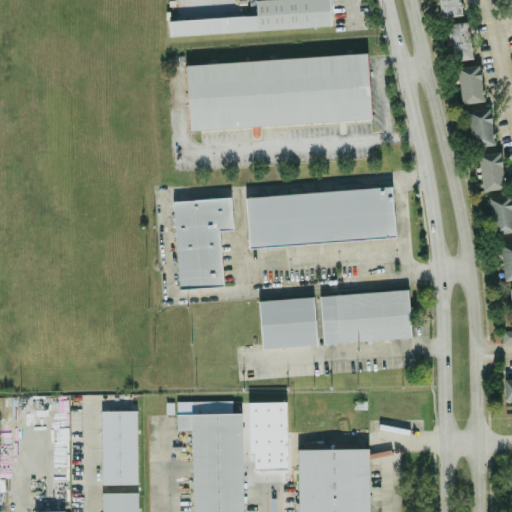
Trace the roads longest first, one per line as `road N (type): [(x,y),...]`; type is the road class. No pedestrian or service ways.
road 1 (residential): [(476,511),(465,265),(409,0)]
road 2 (residential): [(383,0),(438,268),(445,511)]
